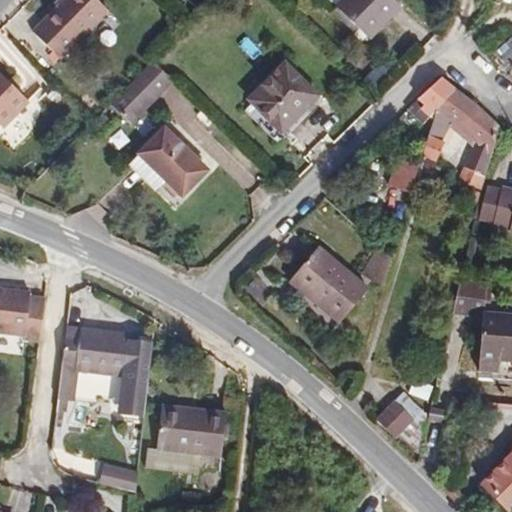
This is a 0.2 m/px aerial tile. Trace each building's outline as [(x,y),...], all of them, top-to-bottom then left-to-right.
[(75,69),(121,21),(99,0),(88,0),(48,42),(75,69)] [(255,18),(267,6),(261,0),(251,0),(245,6),(255,18)] [(370,56),(402,24),(378,0),(365,0),(361,4),(357,0),(343,0),(330,15),(370,56)] [(511,33),(506,35),(492,50),(511,69),(511,33)] [(400,86),(389,76),(376,90),(386,100),(400,86)] [(329,114),(298,82),(262,119),(294,150),(329,114)] [(160,83),(124,123),(138,137),(176,100),(160,83)] [(4,99),(13,88),(11,86),(2,96),(4,99)] [(434,136),(459,100),(442,87),(411,120),(426,134),(429,132),(434,136)] [(44,118),(13,88),(4,99),(2,96),(0,97),(0,156),(15,141),(19,145),(44,118)] [(466,204),(490,211),(509,138),(459,100),(434,136),(422,178),(447,184),(451,168),(443,165),(449,143),(476,164),(466,204)] [(180,145),(156,169),(172,186),(168,191),(179,199),(183,196),(200,212),(223,187),(180,145)] [(172,186),(156,169),(146,178),(172,206),(179,199),(168,191),(172,186)] [(413,210),(421,180),(399,174),(391,203),(413,210)] [(504,242),(511,210),(498,206),(491,240),(504,242)] [(363,291),(386,305),(394,276),(378,264),(363,291)] [(344,344),(369,309),(316,272),(290,308),(344,344)] [(478,282),(454,277),(447,307),(475,314),(476,311),(478,282)] [(511,315),(476,311),(475,314),(472,368),(511,371),(511,315)] [(39,369),(44,325),(28,323),(29,319),(0,314),(0,358),(23,362),(22,366),(39,369)] [(122,434),(150,438),(158,371),(131,368),(132,361),(110,358),(109,360),(82,356),(82,358),(68,357),(59,419),(73,421),(76,396),(126,403),(122,434)] [(419,439),(401,421),(385,437),(402,454),(406,451),(419,439)] [(435,439),(457,445),(460,436),(436,431),(435,439)] [(204,442),(204,435),(166,433),(166,439),(204,442)] [(150,444),(150,438),(122,434),(121,441),(150,444)] [(166,439),(164,475),(176,477),(221,480),(226,437),(204,435),(204,442),(166,439)] [(233,438),(226,437),(221,480),(230,481),(233,438)] [(406,451),(426,474),(431,452),(419,439),(406,451)] [(104,463),(101,483),(136,489),(140,470),(104,463)] [(511,511),(511,474),(486,503),(495,511),(511,511)] [(152,494),(175,496),(176,477),(164,475),(154,475),(152,494)]
